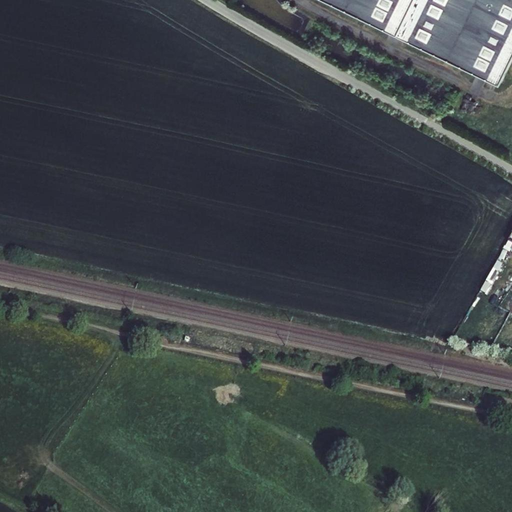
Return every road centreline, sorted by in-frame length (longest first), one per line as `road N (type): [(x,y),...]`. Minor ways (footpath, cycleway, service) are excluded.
road 1 (track): [(511,417),(0,306)]
road 2 (unclassified): [(205,0),(511,169)]
